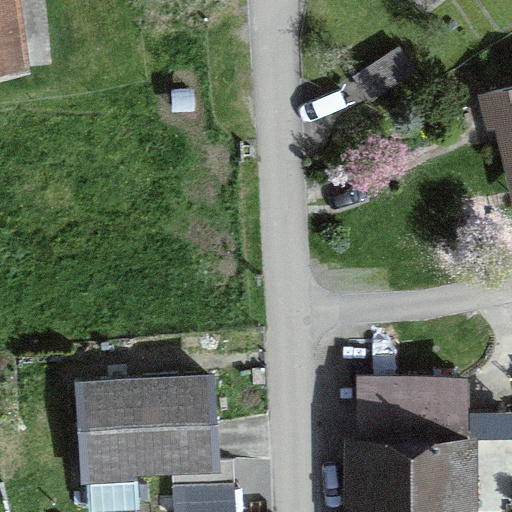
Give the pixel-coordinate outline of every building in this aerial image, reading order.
[(0,0),(0,57),(16,55),(8,0),(0,0)] [(397,45),(355,73),(370,96),(413,69),(397,45)] [(511,85),(485,92),(492,123),(511,118),(511,85)] [(207,375),(82,383),(88,466),(213,458),(207,375)] [(448,440),(463,440),(462,378),(371,378),(371,511),(474,511),(474,481),(448,481),(448,440)]
